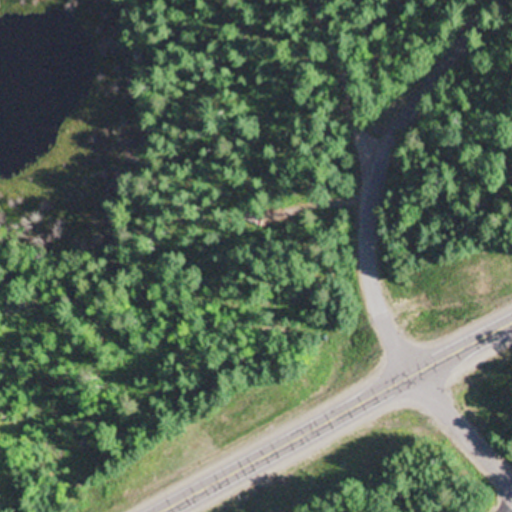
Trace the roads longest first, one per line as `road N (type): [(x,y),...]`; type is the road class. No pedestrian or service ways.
road 1 (track): [(511,278),(438,288),(379,313),(310,370),(67,511)]
road 2 (residential): [(411,375),(370,291),(376,173),(412,106),(504,0)]
road 3 (primary): [(511,319),(155,511)]
road 4 (track): [(273,511),(355,472),(411,430),(448,453),(496,438),(511,387)]
road 5 (residential): [(319,0),(376,173)]
road 6 (residential): [(511,489),(411,375)]
